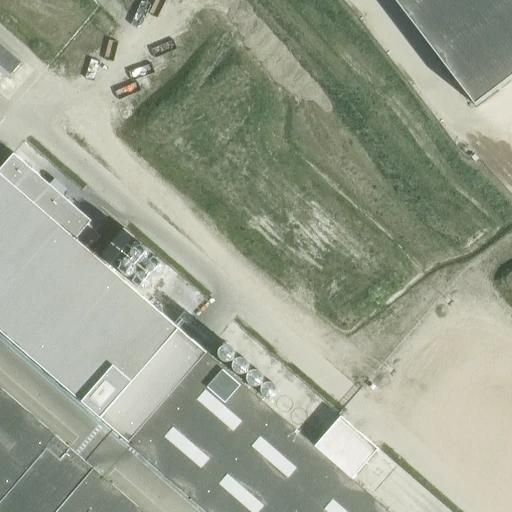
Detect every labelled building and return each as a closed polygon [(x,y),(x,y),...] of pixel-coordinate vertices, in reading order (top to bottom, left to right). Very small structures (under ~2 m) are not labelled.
[(511,0),(394,0),(475,106),(511,77),(511,0)] [(261,30),(266,18),(255,12),(249,24),(261,30)] [(201,23),(125,117),(187,168),(264,74),(201,23)] [(153,170),(163,158),(127,125),(117,136),(153,170)] [(121,388),(156,349),(165,356),(170,349),(175,354),(188,338),(189,337),(0,173),(0,331),(97,415),(121,388)] [(206,353),(188,338),(175,354),(170,349),(165,356),(156,349),(121,388),(128,394),(136,385),(160,405),(128,443),(207,511),(390,511),(207,352),(206,353)] [(0,511),(144,511),(0,386),(0,511)]
